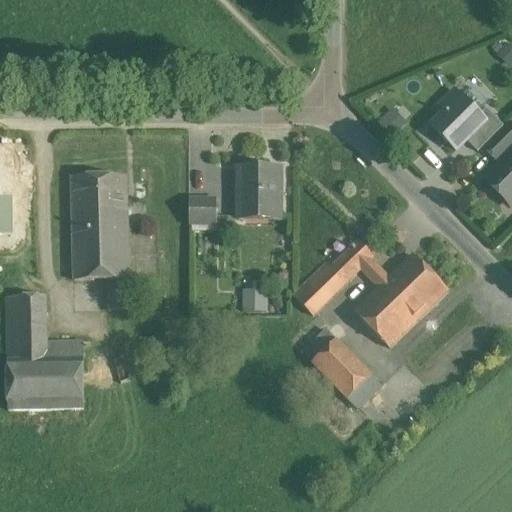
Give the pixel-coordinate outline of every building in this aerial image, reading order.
[(485,123),(456,93),(441,108),(446,114),(432,128),(456,152),(484,124),(485,123)] [(387,133),(402,118),(393,109),(378,124),(387,133)] [(511,123),(493,143),(508,157),(511,152),(511,123)] [(489,176),(511,198),(511,152),(508,157),(489,176)] [(280,170),(238,170),(238,221),(280,221),(280,170)] [(126,179),(71,179),(72,213),(127,213),(126,179)] [(216,201),(191,201),(191,226),(216,226),(216,201)] [(127,213),(72,213),(74,282),(108,281),(108,296),(129,297),(127,213)] [(390,351),(448,295),(412,258),(390,280),(372,261),(374,259),(358,243),(333,267),(328,263),(292,297),(313,318),(360,272),(378,291),(354,314),(390,351)] [(244,318),(266,318),(266,291),(244,291),(244,318)] [(129,297),(108,296),(108,311),(130,312),(129,297)] [(45,299),(7,299),(8,362),(45,362),(45,345),(45,299)] [(302,356),(357,413),(382,389),(327,332),(302,356)] [(83,345),(45,345),(45,362),(8,362),(8,413),(84,412),(83,345)]
